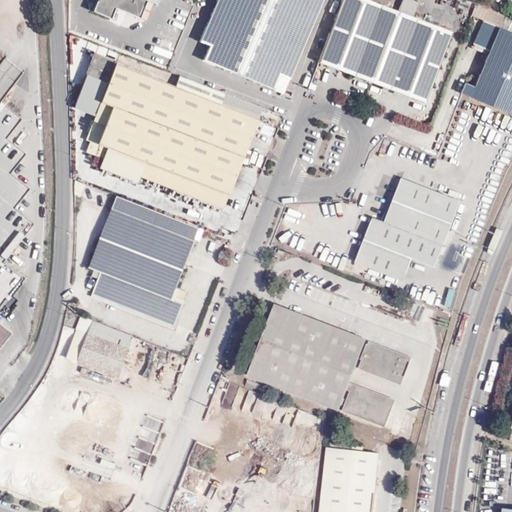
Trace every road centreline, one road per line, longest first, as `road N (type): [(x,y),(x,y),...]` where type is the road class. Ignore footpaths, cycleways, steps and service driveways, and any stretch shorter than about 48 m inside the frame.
road 1 (residential): [(306,105),(150,511)]
road 2 (tertiary): [(55,0),(61,267),(47,345),(0,414)]
road 3 (secondary): [(511,232),(460,383),(437,511)]
road 4 (secondary): [(458,511),(468,434),(511,284)]
